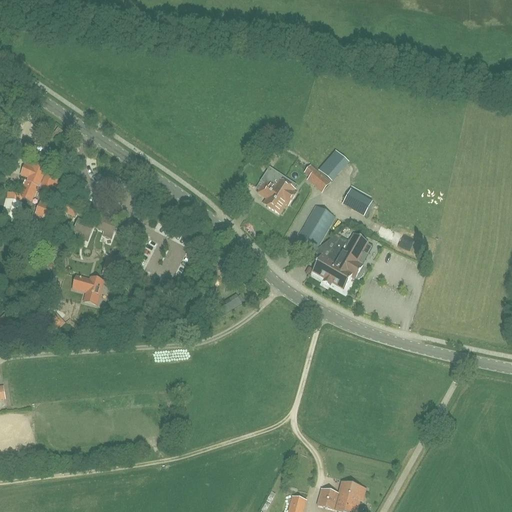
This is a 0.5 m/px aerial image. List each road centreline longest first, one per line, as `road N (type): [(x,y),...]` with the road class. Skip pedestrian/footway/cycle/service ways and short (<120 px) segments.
road 1 (secondary): [(465,359),(322,313),(280,287),(173,191),(0,72)]
road 2 (track): [(322,313),(294,413),(280,425),(155,463),(0,483)]
road 3 (track): [(280,287),(202,344),(0,359)]
road 4 (unclassified): [(465,359),(382,511)]
